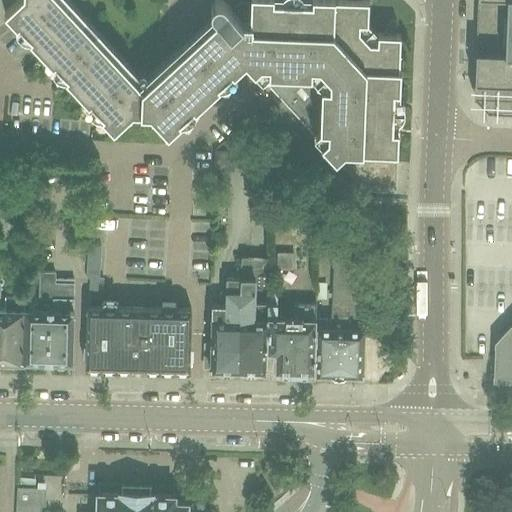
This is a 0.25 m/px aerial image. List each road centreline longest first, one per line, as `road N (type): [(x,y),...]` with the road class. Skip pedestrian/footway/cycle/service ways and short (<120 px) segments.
road 1 (secondary): [(0,414),(322,426)]
road 2 (residential): [(431,434),(435,137)]
road 3 (residential): [(435,137),(440,0)]
